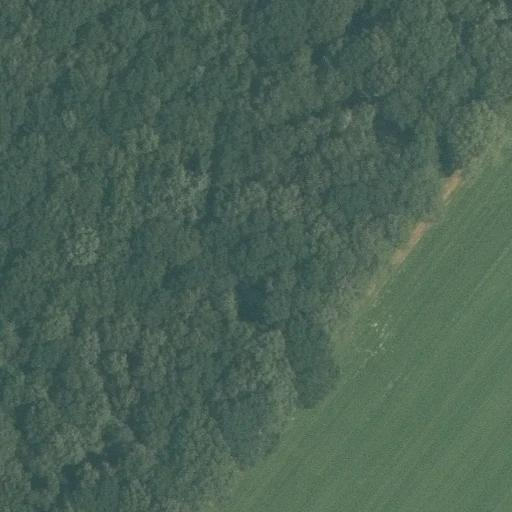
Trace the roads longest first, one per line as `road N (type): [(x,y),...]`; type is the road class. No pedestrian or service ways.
road 1 (track): [(511,116),(235,480)]
road 2 (track): [(235,480),(0,290)]
